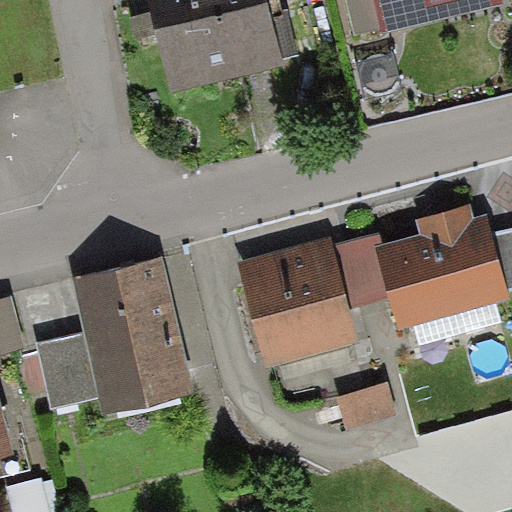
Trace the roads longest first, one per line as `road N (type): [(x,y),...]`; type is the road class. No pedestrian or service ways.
road 1 (residential): [(133,215),(511,118)]
road 2 (residential): [(133,215),(84,0)]
road 3 (residential): [(0,243),(133,215)]
